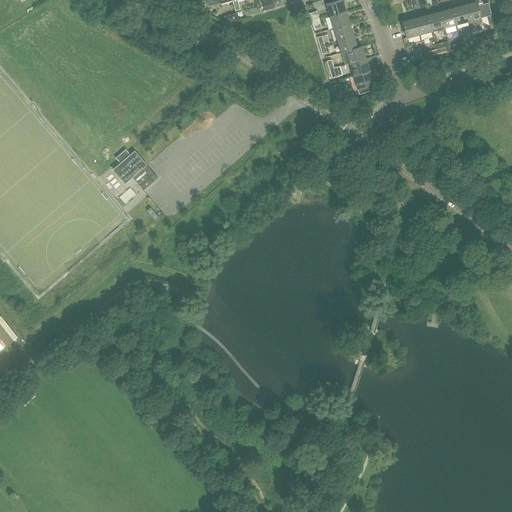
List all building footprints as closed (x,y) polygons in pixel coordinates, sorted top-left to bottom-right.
[(232,0),(235,11),(240,10),(237,0),(232,0)] [(271,0),(268,0),(263,1),(265,10),(274,8),(271,0)] [(331,17),(346,12),(342,0),(338,0),(327,4),(331,17)] [(476,2),(464,5),(468,22),(469,26),(482,23),(476,2)] [(464,5),(452,8),(456,25),(468,22),(464,5)] [(456,25),(452,8),(440,12),(444,28),(456,25)] [(309,13),(312,22),(320,20),(317,11),(309,13)] [(346,12),(331,17),(334,28),(350,24),(346,12)] [(432,31),(444,28),(440,12),(427,15),(432,31)] [(224,17),(226,24),(238,20),(236,13),(224,17)] [(419,35),(432,31),(427,15),(415,18),(419,35)] [(407,38),(419,35),(415,18),(402,22),(407,38)] [(312,22),(315,30),(322,28),(320,20),(312,22)] [(350,24),(334,28),(338,41),(354,36),(350,24)] [(357,48),(357,47),(354,36),(338,41),(342,53),(357,48)] [(348,57),(350,64),(366,59),(362,46),(357,47),(357,48),(342,53),(343,59),(348,57)] [(354,76),(369,71),(366,59),(350,64),(354,76)] [(338,77),(345,74),(342,67),(335,70),(338,77)] [(373,83),(369,71),(354,76),(358,88),(370,84),(373,83)] [(359,94),(372,90),(370,84),(358,88),(359,94)] [(144,190),(158,178),(146,164),(145,165),(134,153),(131,156),(126,149),(116,158),(121,164),(118,167),(128,179),(131,176),(144,190)]
